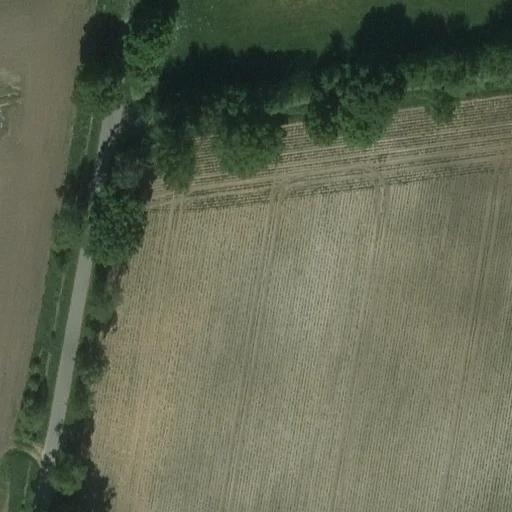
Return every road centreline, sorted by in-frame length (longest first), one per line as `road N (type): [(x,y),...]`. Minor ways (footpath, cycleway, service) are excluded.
road 1 (unclassified): [(511,72),(110,121)]
road 2 (unclassified): [(40,511),(110,121)]
road 3 (unclassified): [(110,121),(128,0)]
